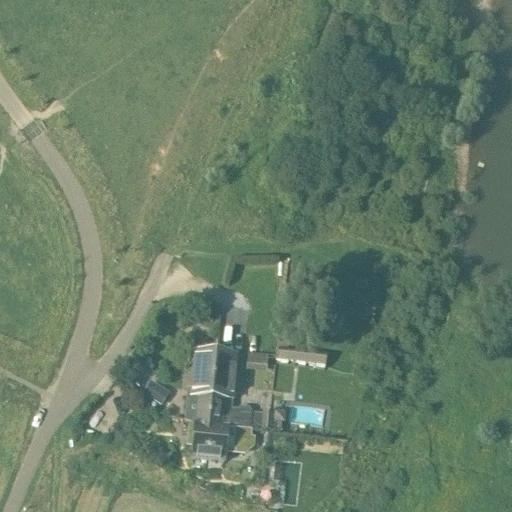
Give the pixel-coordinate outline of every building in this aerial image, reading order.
[(211,401),(215,356),(194,354),(190,390),(187,390),(184,419),(195,421),(207,422),(208,400),(211,401)] [(266,367),(266,355),(246,354),(246,366),(266,367)] [(236,358),(215,356),(211,401),(208,400),(207,422),(213,423),(213,418),(219,419),(218,429),(253,432),(273,433),(274,417),(231,414),(236,358)] [(163,405),(169,392),(149,383),(143,396),(163,405)] [(253,437),(253,432),(218,429),(219,419),(213,418),(213,423),(207,422),(195,421),(184,419),(184,423),(194,425),(191,460),(225,463),(226,446),(237,447),(236,452),(245,453),(255,446),(255,437),(253,437)]
